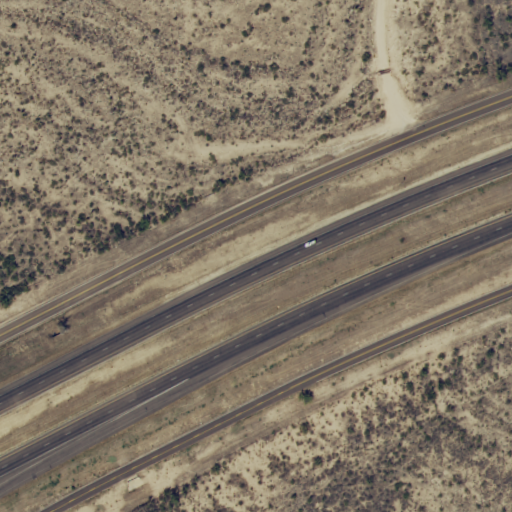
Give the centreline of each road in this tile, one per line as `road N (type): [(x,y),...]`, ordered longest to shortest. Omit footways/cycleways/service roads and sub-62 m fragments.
road 1 (motorway): [(0,475),(308,312),(511,226)]
road 2 (residential): [(511,97),(312,179),(0,335)]
road 3 (motorway): [(511,158),(353,222),(0,395)]
road 4 (tertiary): [(49,511),(244,410),(511,289)]
road 5 (track): [(180,0),(195,70),(183,240)]
